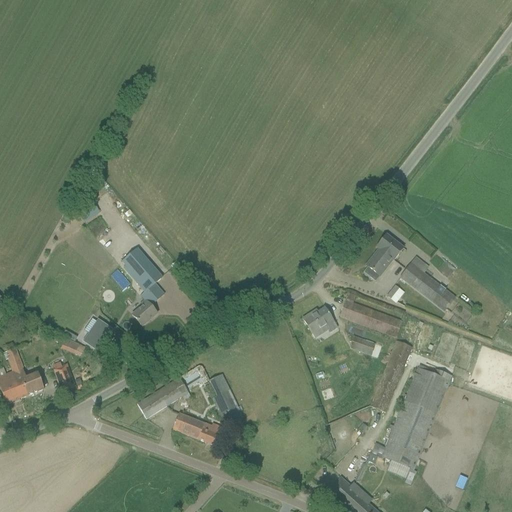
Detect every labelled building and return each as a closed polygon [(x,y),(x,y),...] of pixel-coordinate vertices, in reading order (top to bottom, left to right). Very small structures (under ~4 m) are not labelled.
[(88,213),(80,218),(83,223),(98,214),(92,204),(85,208),(88,213)] [(386,236),(376,248),(393,262),(403,250),(386,236)] [(367,268),(363,274),(375,283),(379,278),(377,277),(391,260),(393,262),(376,248),(376,249),(378,250),(376,253),(372,258),(374,259),(367,268)] [(140,297),(145,302),(140,306),(142,307),(132,316),(141,328),(156,315),(150,308),(164,296),(154,285),(162,279),(137,250),(121,264),(146,292),(140,297)] [(397,278),(403,269),(394,263),(388,271),(397,278)] [(400,279),(444,313),(454,300),(410,265),(400,279)] [(384,297),(387,300),(396,290),(393,287),(384,297)] [(397,289),(389,301),(395,305),(403,293),(397,289)] [(339,318),(394,339),(401,324),(345,302),(339,318)] [(302,320),(314,339),(328,331),(329,334),(337,329),(324,309),(314,316),(313,313),(302,320)] [(98,322),(83,343),(97,352),(111,331),(98,322)] [(349,350),(369,357),(373,345),(353,338),(349,350)] [(370,408),(385,414),(411,349),(396,343),(370,408)] [(0,378),(0,391),(5,406),(43,391),(36,373),(24,378),(14,350),(4,354),(12,374),(0,378)] [(108,362),(112,369),(124,362),(120,355),(108,362)] [(73,388),(65,367),(61,368),(60,364),(53,367),(54,371),(53,371),(61,392),(73,388)] [(417,370),(416,370),(380,458),(413,472),(449,383),(451,377),(434,371),(433,372),(419,367),(417,370)] [(242,420),(221,376),(209,382),(216,398),(212,400),(225,428),(242,420)] [(137,406),(145,421),(188,395),(179,379),(137,406)] [(172,431),(215,448),(219,438),(222,430),(212,426),(211,428),(179,415),(172,431)] [(326,495),(345,511),(346,511),(347,511),(374,511),(362,501),(366,497),(352,485),(350,488),(340,479),(326,495)]
